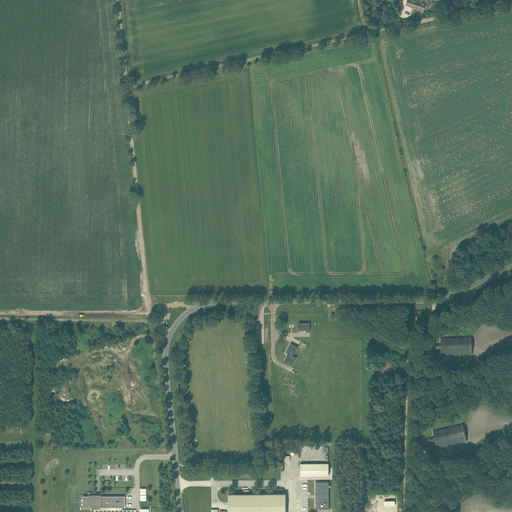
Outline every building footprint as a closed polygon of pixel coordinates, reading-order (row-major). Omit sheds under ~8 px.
[(407,0),(405,5),(414,8),(414,9),(423,12),(424,9),(427,10),(428,9),(429,5),(429,4),(426,3),(427,0),(407,0)] [(440,338),(441,343),(437,343),(437,351),(441,351),(441,356),(472,355),(471,337),(440,338)] [(291,353),(294,354),(297,347),(290,344),(287,351),(286,353),(288,354),(284,361),(293,365),(296,358),(290,355),(291,353)] [(463,424),(433,431),(434,436),(430,436),(432,444),(435,443),(436,448),(467,441),(463,424)] [(328,464),(300,464),(300,476),(329,476),(328,464)] [(316,509),(329,509),(329,482),(316,482),(316,509)] [(228,511),(285,511),(285,494),(229,494),(228,511)] [(96,499),(96,495),(89,495),(89,496),(82,496),(82,508),(89,508),(89,509),(100,509),(100,507),(124,507),(124,496),(100,496),(100,499),(96,499)]
